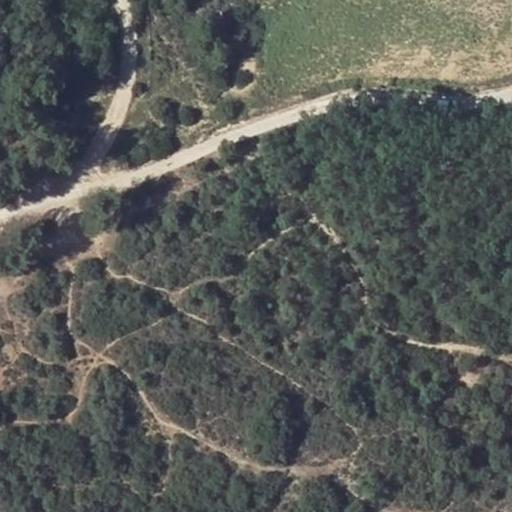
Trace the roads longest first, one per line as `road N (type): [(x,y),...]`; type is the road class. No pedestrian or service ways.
road 1 (track): [(511,95),(456,108),(376,98),(256,123),(173,162),(0,205)]
road 2 (track): [(58,194),(101,150),(134,61),(124,0)]
